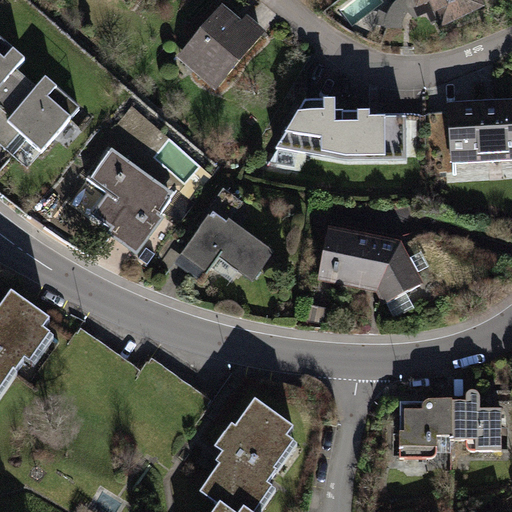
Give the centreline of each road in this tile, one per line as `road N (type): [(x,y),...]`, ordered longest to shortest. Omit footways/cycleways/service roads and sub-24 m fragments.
road 1 (residential): [(364,364),(190,334),(43,267),(0,237)]
road 2 (residential): [(277,0),(358,59),(392,70),(465,62),(511,41)]
road 3 (residential): [(511,327),(447,357),(364,364)]
road 4 (residential): [(364,364),(337,511)]
